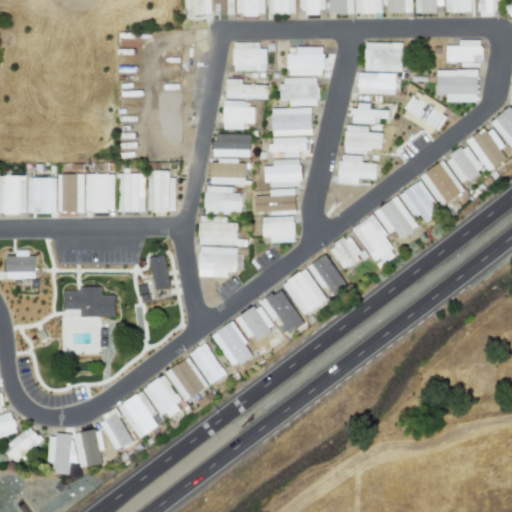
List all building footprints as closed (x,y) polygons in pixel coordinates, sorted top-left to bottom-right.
[(184,0),(185,15),(210,14),(209,0),(184,0)] [(232,0),(213,0),(214,15),(233,14),(232,0)] [(234,0),(235,15),(263,14),(262,0),(234,0)] [(293,0),(266,0),(266,13),(293,14),(293,0)] [(324,0),(297,0),(298,8),(304,8),(304,13),(324,13),(324,0)] [(351,0),(327,0),(328,14),(352,13),(351,0)] [(379,0),(354,0),(354,13),(380,13),(379,0)] [(411,0),(383,0),(383,13),(411,12),(411,0)] [(414,0),(414,13),(435,14),(435,6),(442,6),(442,0),(414,0)] [(443,0),(444,12),(472,12),(472,0),(443,0)] [(477,0),(478,12),(495,12),(495,0),(477,0)] [(511,0),(503,8),(511,17),(511,16),(511,0)] [(445,61),(480,62),(480,40),(458,40),(458,46),(445,46),(445,61)] [(232,43),(232,71),(265,70),(264,48),(258,48),(257,42),(232,43)] [(401,43),(364,42),(363,71),(401,72),(401,43)] [(287,53),(287,75),(322,75),(322,47),(295,47),(295,53),(287,53)] [(436,69),(435,94),(445,94),(445,102),(476,102),(476,70),(436,69)] [(394,94),(394,73),(357,72),(357,93),(394,94)] [(280,78),(280,101),(288,101),(288,106),(316,106),(316,77),(280,78)] [(240,84),(241,79),(225,79),(225,98),(266,100),(267,85),(240,84)] [(447,109),(432,101),(431,102),(413,92),(400,116),(432,134),(447,109)] [(253,124),(253,102),(223,102),(222,129),(242,130),(242,123),(253,124)] [(368,110),(369,106),(351,105),(350,123),(373,124),(373,118),(387,118),(387,110),(368,110)] [(310,135),(310,107),(270,108),(271,136),(310,135)] [(511,111),(508,107),(489,123),(511,149),(511,111)] [(381,133),(366,132),(367,126),(344,125),(343,153),(368,154),(369,148),(380,149),(381,133)] [(465,142),(486,172),(505,158),(499,149),(503,147),(489,126),(465,142)] [(248,157),(249,134),(213,133),(212,156),(248,157)] [(270,152),(284,152),(284,158),(298,158),(298,151),(306,151),(306,137),(269,138),(270,152)] [(461,184),(482,169),(465,145),(444,159),(461,184)] [(375,164),(361,163),(361,155),(339,154),(337,183),(357,184),(357,178),(374,179),(375,164)] [(265,167),(265,188),(300,187),(299,159),(271,160),(271,166),(265,167)] [(418,177),(441,207),(463,190),(440,160),(418,177)] [(173,211),(173,170),(147,171),(147,211),(173,211)] [(144,211),(144,174),(122,173),(121,211),(144,211)] [(58,174),(57,211),(82,212),(83,174),(58,174)] [(113,174),(84,175),(85,212),(114,211),(113,174)] [(0,176),(0,213),(25,213),(25,176),(0,176)] [(27,178),(26,213),(55,213),(55,178),(27,178)] [(439,211),(417,181),(398,196),(413,217),(418,214),(424,222),(439,211)] [(241,193),(233,193),(234,187),(204,186),(204,212),(240,213),(241,193)] [(372,212),(388,234),(393,230),(399,239),(417,227),(395,196),(372,212)] [(397,254),(370,215),(350,229),(373,262),(380,257),(384,263),(397,254)] [(293,217),(261,217),(262,237),(269,237),(269,243),(293,242),(293,217)] [(328,249),(342,270),(359,259),(361,261),(365,258),(349,235),(328,249)] [(198,277),(226,277),(226,272),(235,272),(236,248),(198,247),(198,277)] [(34,278),(34,252),(14,252),(15,256),(5,256),(5,279),(34,278)] [(147,258),(154,290),(169,287),(163,254),(147,258)] [(319,289),(328,285),(333,295),(345,290),(328,254),(307,264),(319,289)] [(281,285),(303,316),(326,300),(304,268),(281,285)] [(63,291),(63,309),(78,309),(78,317),(114,316),(113,295),(99,296),(99,287),(77,287),(77,290),(63,291)] [(303,322),(279,288),(259,302),(271,321),(277,317),(288,332),(303,322)] [(257,304),(236,318),(252,343),(273,329),(257,304)] [(211,333),(230,368),(251,357),(233,322),(211,333)] [(225,374),(205,343),(188,353),(208,385),(225,374)] [(183,402),(207,386),(188,357),(164,372),(183,402)] [(161,419),(181,406),(161,375),(141,389),(161,419)] [(137,438),(157,427),(151,416),(155,414),(142,392),(118,405),(137,438)] [(131,443),(116,408),(98,416),(113,450),(131,443)] [(0,436),(15,433),(11,413),(0,414),(0,436)] [(6,442),(11,450),(6,452),(11,461),(41,442),(31,427),(6,442)] [(100,464),(95,429),(73,433),(78,468),(100,464)] [(73,463),(74,435),(48,434),(46,463),(52,463),(51,473),(67,474),(68,463),(73,463)]
